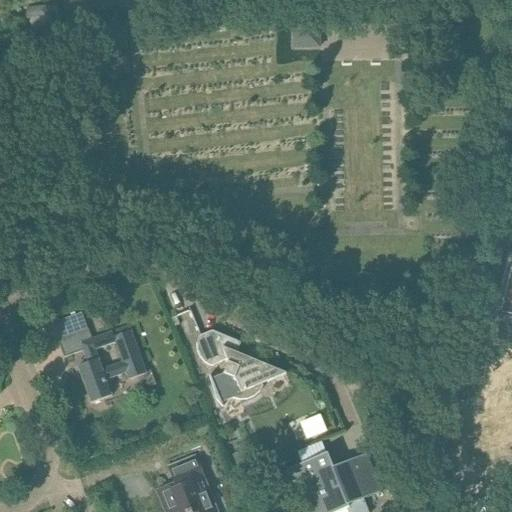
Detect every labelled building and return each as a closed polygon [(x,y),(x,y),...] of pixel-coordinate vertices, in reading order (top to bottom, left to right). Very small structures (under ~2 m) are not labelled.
[(51,16),(58,15),(57,6),(50,6),(26,9),(28,19),(29,19),(30,27),(52,24),(51,16)] [(320,47),(320,43),(319,23),(294,24),(295,47),(320,47)] [(511,269),(501,316),(511,318),(511,269)] [(187,314),(179,315),(183,337),(192,336),(187,314)] [(128,380),(147,373),(131,331),(114,337),(112,333),(92,340),(88,329),(57,340),(64,359),(83,352),(88,364),(78,368),(91,405),(113,397),(107,379),(126,373),(128,380)] [(241,343),(212,332),(199,337),(197,344),(197,351),(200,358),(205,363),(211,367),(227,360),(228,363),(224,374),(211,379),(221,403),(234,399),(242,401),(249,400),(254,397),(261,392),(267,383),(286,374),(237,354),(241,343)] [(472,416),(441,429),(455,464),(482,453),(482,452),(485,451),(487,456),(510,447),(511,451),(511,413),(510,408),(475,423),(474,423),(473,418),(472,416)] [(210,419),(197,424),(203,437),(216,431),(210,419)] [(327,455),(288,471),(302,504),(304,504),(307,511),(334,511),(346,507),(347,511),(367,511),(363,499),(380,492),(366,456),(333,469),(327,455)] [(215,511),(201,478),(194,460),(171,469),(180,490),(171,494),(170,492),(161,496),(167,511),(215,511)]
